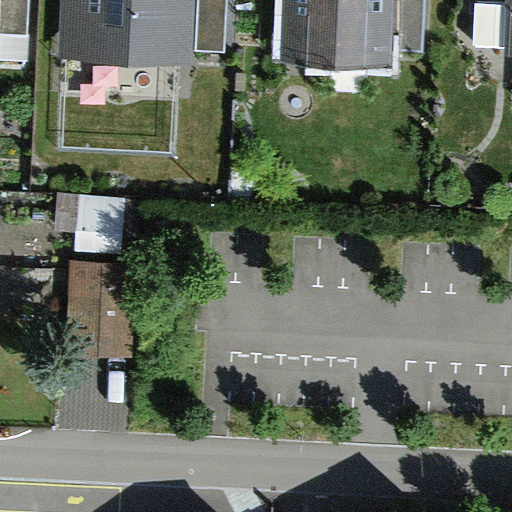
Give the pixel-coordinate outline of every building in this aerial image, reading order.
[(0,0),(0,34),(18,35),(18,0),(0,0)] [(217,46),(218,0),(63,0),(62,42),(217,46)] [(412,51),(414,0),(281,0),(279,45),(412,51)] [(511,0),(502,0),(501,55),(471,54),(471,82),(505,83),(506,48),(511,47),(511,0)] [(14,245),(126,249),(128,200),(16,197),(14,245)] [(122,343),(125,265),(68,264),(66,342),(122,343)]
